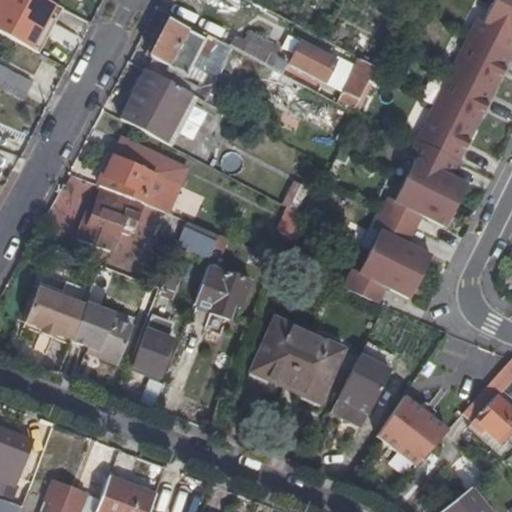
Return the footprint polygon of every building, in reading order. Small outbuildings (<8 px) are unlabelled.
[(54,4),(45,0),(0,0),(0,32),(32,48),(54,4)] [(511,0),(494,0),(493,3),(511,11),(511,0)] [(477,19),(469,35),(511,56),(511,11),(493,3),(483,23),(477,19)] [(190,97),(202,104),(215,80),(191,68),(198,55),(204,42),(168,22),(148,59),(151,60),(144,73),(145,74),(190,97)] [(511,56),(469,35),(451,71),(494,92),(511,56)] [(335,105),(357,117),(378,73),(356,61),(352,71),(287,39),(281,52),(294,59),(289,68),(232,38),(227,48),(317,96),(323,85),(341,93),(335,105)] [(204,42),(198,55),(211,63),(218,49),(204,42)] [(29,85),(0,70),(0,91),(20,102),(29,85)] [(451,71),(433,107),(477,128),(494,92),(451,71)] [(120,122),(171,149),(177,137),(171,134),(190,97),(145,74),(120,122)] [(433,107),(416,142),(459,164),(477,128),(433,107)] [(415,161),(405,182),(456,207),(467,185),(452,178),(459,164),(416,142),(408,158),(415,161)] [(112,158),(98,187),(166,214),(178,187),(154,176),(131,165),(130,166),(112,158)] [(388,198),(380,214),(415,231),(422,218),(445,229),(456,207),(405,182),(395,202),(388,198)] [(93,201),(87,214),(115,225),(114,229),(121,232),(128,215),(121,212),(125,202),(94,189),(90,200),(93,201)] [(280,233),(297,241),(307,220),(289,211),(280,233)] [(79,223),(73,240),(105,253),(114,229),(115,225),(87,214),(83,225),(79,223)] [(379,233),(369,253),(421,279),(431,257),(408,245),(415,231),(380,214),(373,230),(379,233)] [(178,231),(172,247),(208,261),(214,244),(178,231)] [(352,272),(343,290),(379,305),(387,289),(410,301),(421,279),(369,253),(358,275),(352,272)] [(165,266),(150,305),(162,309),(163,310),(177,271),(165,266)] [(205,268),(190,306),(204,312),(203,314),(223,322),(234,295),(241,298),(246,285),(205,268)] [(39,273),(19,324),(67,341),(81,303),(88,285),(70,279),(69,284),(39,273)] [(67,341),(65,345),(81,350),(93,354),(91,360),(112,366),(114,367),(127,327),(106,320),(108,314),(81,303),(67,341)] [(143,333),(130,368),(156,378),(169,345),(160,341),(168,322),(147,313),(140,332),(143,333)] [(273,320),(248,376),(267,384),(280,390),(307,335),(273,320)] [(307,335),(280,390),(295,396),(317,406),(342,349),(307,335)] [(81,350),(80,356),(91,360),(93,354),(81,350)] [(357,358),(329,412),(361,427),(362,428),(388,375),(357,358)] [(502,368),(458,417),(464,424),(462,426),(474,438),(477,436),(494,454),(498,450),(494,446),(511,428),(511,419),(491,397),(511,374),(511,364),(508,362),(502,368)] [(248,376),(244,382),(265,390),(267,384),(248,376)] [(411,467),(439,430),(398,394),(368,435),(411,467)] [(295,396),(291,402),(314,412),(317,406),(295,396)] [(0,436),(0,483),(7,486),(20,453),(6,447),(9,440),(0,436)] [(24,445),(9,440),(6,447),(20,453),(24,445)] [(105,474),(91,511),(144,511),(151,494),(105,474)] [(67,488),(48,480),(41,501),(46,503),(43,511),(75,511),(80,500),(65,495),(67,488)] [(483,511),(468,489),(439,511),(483,511)]
